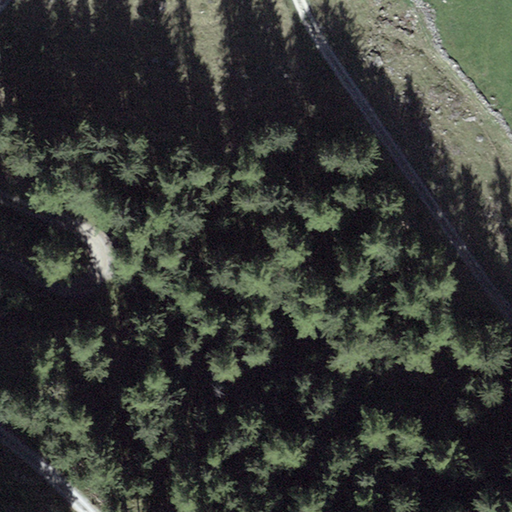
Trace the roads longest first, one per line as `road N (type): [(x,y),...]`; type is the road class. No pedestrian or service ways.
road 1 (track): [(301,0),(511,317)]
road 2 (track): [(0,259),(79,285),(102,272),(103,258),(84,231),(0,194)]
road 3 (track): [(0,405),(36,425),(105,511)]
